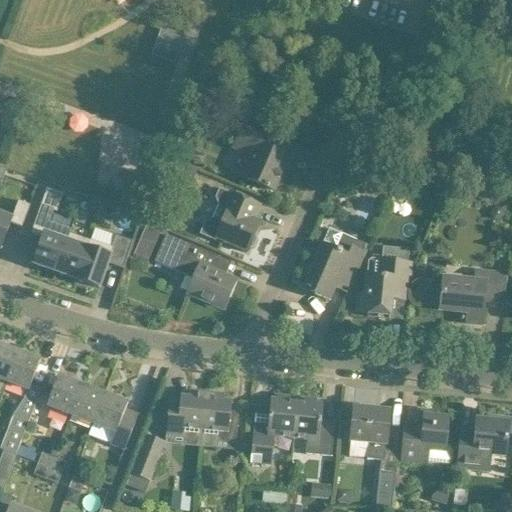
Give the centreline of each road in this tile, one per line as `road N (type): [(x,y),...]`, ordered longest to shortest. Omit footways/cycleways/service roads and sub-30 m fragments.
road 1 (residential): [(243,355),(511,379)]
road 2 (residential): [(0,297),(68,324),(243,355)]
road 3 (residential): [(243,355),(321,159)]
